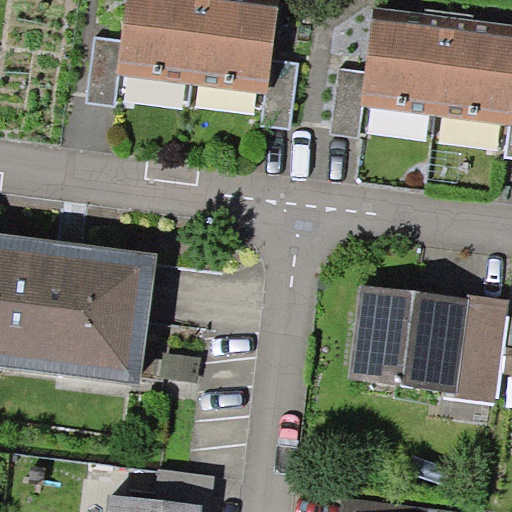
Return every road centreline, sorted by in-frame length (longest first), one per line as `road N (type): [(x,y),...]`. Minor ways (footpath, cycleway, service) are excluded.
road 1 (residential): [(0,171),(310,212)]
road 2 (residential): [(310,212),(275,511)]
road 3 (residential): [(310,212),(511,236)]
